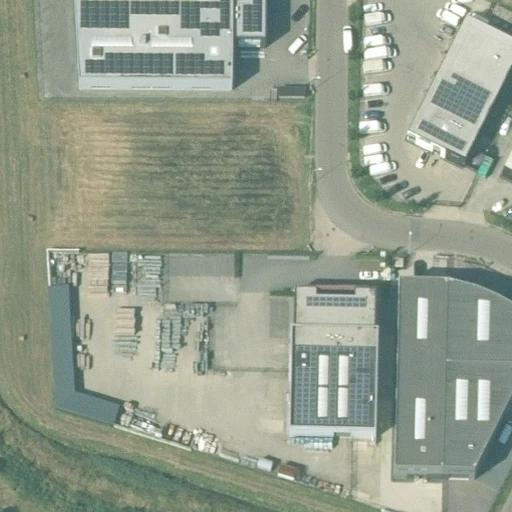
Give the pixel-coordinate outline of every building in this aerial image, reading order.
[(72,0),(78,91),(232,92),(232,49),(265,50),(265,0),(72,0)] [(464,170),(511,74),(511,47),(466,25),(407,141),(464,170)] [(511,158),(502,177),(511,182),(511,158)] [(66,289),(48,290),(53,421),(114,419),(113,401),(71,403),(66,289)] [(447,293),(398,291),(394,480),(442,481),(474,482),(511,406),(511,317),(501,311),(491,307),(473,300),(465,297),(461,296),(457,295),(447,293)] [(329,301),(329,305),(316,305),(316,296),(294,296),(293,335),(290,335),(290,358),(293,358),(292,396),(289,396),(288,439),(375,440),(378,337),(375,337),(376,297),(354,297),(354,305),(340,305),(340,301),(329,301)]
